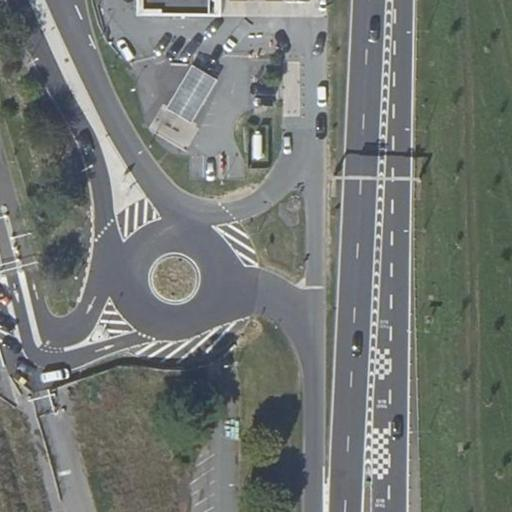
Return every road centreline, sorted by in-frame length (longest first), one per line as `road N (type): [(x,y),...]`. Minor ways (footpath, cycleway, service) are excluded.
road 1 (trunk): [(369,0),(344,511)]
road 2 (primary): [(398,184),(388,511)]
road 3 (unclassified): [(17,0),(99,173),(107,280)]
road 4 (unclassified): [(231,311),(243,302),(278,301),(303,327),(312,370),(313,511)]
road 5 (unclassified): [(190,218),(140,165),(56,0)]
road 6 (trunk): [(403,0),(398,184)]
road 7 (unclassified): [(107,280),(123,323),(157,344),(200,340),(231,311)]
